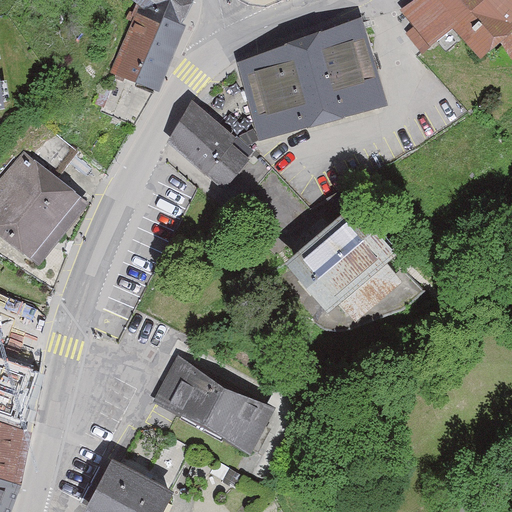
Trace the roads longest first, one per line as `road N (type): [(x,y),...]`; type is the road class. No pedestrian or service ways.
road 1 (secondary): [(30,509),(66,348),(105,233),(176,95),(229,45)]
road 2 (unknown): [(189,79),(260,149),(318,160),(329,185)]
road 3 (secondary): [(229,45),(341,0)]
